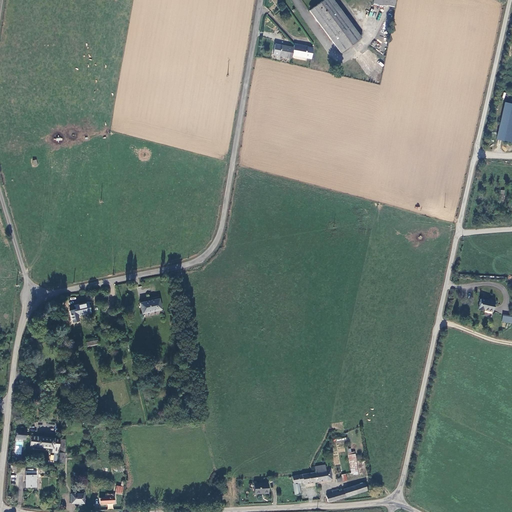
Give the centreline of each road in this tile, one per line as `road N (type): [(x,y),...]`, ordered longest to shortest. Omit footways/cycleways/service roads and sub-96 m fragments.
road 1 (unclassified): [(510,0),(395,503)]
road 2 (unclassified): [(32,299),(191,266),(209,255),(219,237),(260,0)]
road 3 (tertiary): [(395,503),(190,511)]
